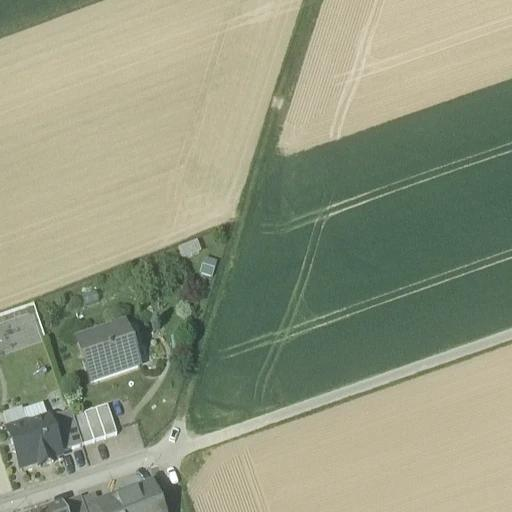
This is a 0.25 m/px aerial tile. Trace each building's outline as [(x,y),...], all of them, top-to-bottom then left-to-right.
[(126,325),(87,338),(94,357),(89,359),(97,384),(141,369),(140,368),(135,370),(121,327),(126,326),(126,325)] [(107,409),(73,420),(82,449),(116,438),(107,409)] [(71,415),(48,423),(59,457),(82,449),(73,420),(71,415)] [(48,423),(8,435),(10,441),(8,446),(10,454),(15,456),(21,473),(37,468),(38,471),(53,466),(52,463),(60,460),(59,457),(48,423)] [(160,511),(151,487),(135,493),(136,495),(99,509),(98,509),(99,511),(160,511)] [(95,498),(81,503),(84,511),(99,511),(98,509),(99,509),(95,498)] [(80,501),(62,508),(63,511),(84,511),(81,503),(80,501)]
